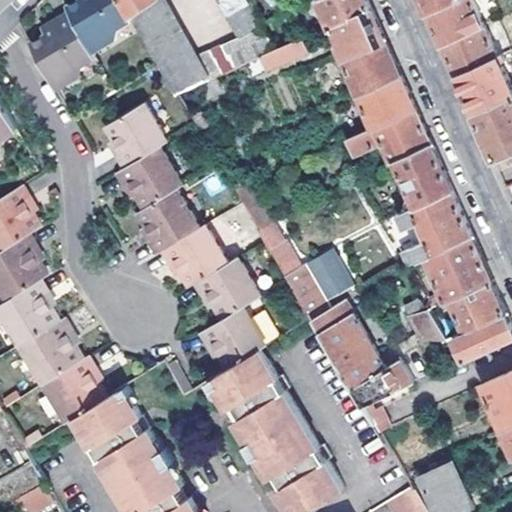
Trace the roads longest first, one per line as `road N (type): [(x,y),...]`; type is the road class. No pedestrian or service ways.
road 1 (residential): [(0,26),(72,154),(83,265),(139,311)]
road 2 (residential): [(401,0),(511,246)]
